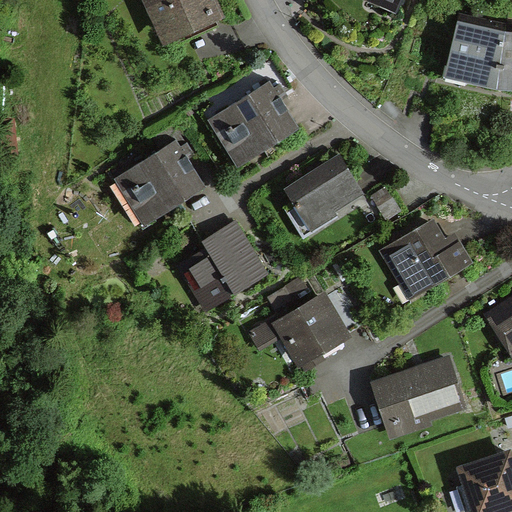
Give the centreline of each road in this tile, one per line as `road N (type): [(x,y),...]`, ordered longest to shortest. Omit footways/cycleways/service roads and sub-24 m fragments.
road 1 (residential): [(506,206),(405,155),(338,101),(274,29),(259,0)]
road 2 (residential): [(511,266),(358,360)]
